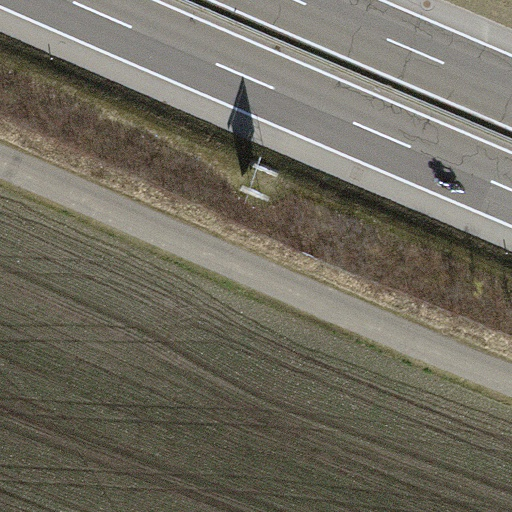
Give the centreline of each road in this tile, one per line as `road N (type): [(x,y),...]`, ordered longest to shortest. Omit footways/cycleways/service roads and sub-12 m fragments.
road 1 (track): [(0,163),(511,381)]
road 2 (motorway): [(51,0),(511,194)]
road 3 (motorway): [(511,83),(318,0)]
